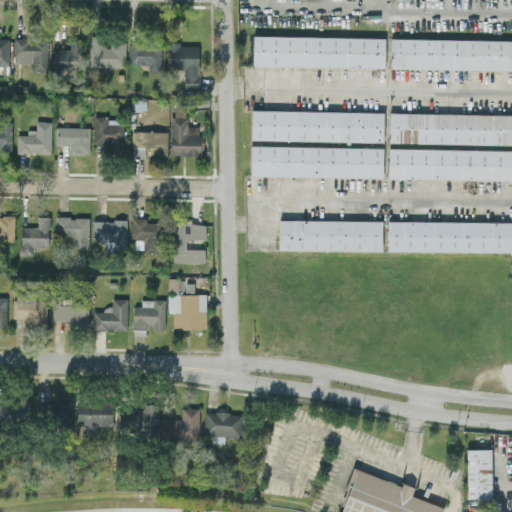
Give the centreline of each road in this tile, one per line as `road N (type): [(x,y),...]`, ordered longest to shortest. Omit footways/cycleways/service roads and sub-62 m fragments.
road 1 (residential): [(225,0),(230,378)]
road 2 (residential): [(230,378),(511,421)]
road 3 (residential): [(511,401),(230,363)]
road 4 (residential): [(227,191),(0,184)]
road 5 (residential): [(157,364),(0,360)]
